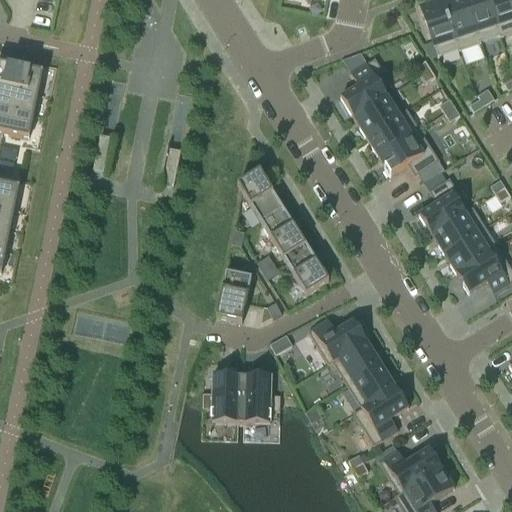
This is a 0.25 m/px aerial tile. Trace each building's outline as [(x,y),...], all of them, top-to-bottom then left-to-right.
[(478,45),(462,0),(453,0),(450,1),(442,4),(458,52),(458,54),(479,47),(478,45)] [(499,38),(485,0),(462,0),(478,45),(499,38)] [(511,3),(511,4),(509,0),(485,0),(499,38),(499,40),(511,35),(511,3)] [(458,52),(442,4),(441,4),(420,11),(431,44),(436,59),(458,52)] [(359,56),(345,62),(352,76),(366,67),(359,56)] [(383,76),(374,62),(366,67),(352,76),(349,77),(357,89),(339,100),(352,121),(386,100),(374,82),(383,76)] [(429,72),(424,64),(414,70),(419,79),(429,72)] [(42,76),(0,67),(0,90),(37,98),(42,76)] [(434,80),(429,72),(419,79),(424,87),(434,80)] [(511,91),(511,81),(503,87),(507,94),(511,91)] [(0,113),(33,120),(37,98),(0,90),(0,113)] [(493,103),(486,93),(476,99),(478,103),(483,109),(493,103)] [(364,140),(402,116),(390,97),(386,100),(352,121),(364,140)] [(453,111),(448,103),(438,109),(443,117),(453,111)] [(483,109),(478,103),(468,109),(473,116),(483,109)] [(459,119),(453,111),(443,117),(448,125),(459,119)] [(0,136),(28,142),(33,120),(0,113),(0,136)] [(376,159),(418,133),(406,114),(402,116),(364,140),(376,159)] [(438,165),(418,133),(376,159),(389,179),(406,168),(414,180),(417,178),(438,165)] [(106,180),(114,140),(111,140),(111,142),(99,139),(92,175),(104,177),(103,179),(106,180)] [(172,191),(179,155),(167,153),(167,151),(165,151),(157,190),(159,190),(160,188),(172,191)] [(438,165),(417,178),(423,186),(443,173),(438,165)] [(282,212),(258,175),(243,185),(236,189),(241,196),(259,226),(282,212)] [(468,214),(448,182),(428,195),(435,207),(418,218),(430,238),(468,214)] [(504,192),(499,184),(489,190),(494,198),(504,192)] [(18,191),(0,187),(0,211),(14,214),(18,191)] [(509,200),(504,192),(494,198),(499,206),(509,200)] [(14,214),(0,211),(0,233),(9,235),(14,214)] [(304,248),(282,212),(259,226),(282,262),(304,248)] [(442,257),(484,231),(472,212),(468,214),(430,238),(442,257)] [(455,277),(497,250),(484,231),(442,257),(455,277)] [(0,255),(5,256),(9,235),(0,233),(0,255)] [(243,236),(233,233),(230,248),(240,250),(243,236)] [(305,299),(327,285),(304,248),(282,262),(305,299)] [(511,285),(511,275),(497,250),(455,277),(467,297),(485,286),(492,298),(511,285)] [(262,275),(273,268),(267,259),(256,266),(262,275)] [(278,276),(273,268),(262,275),(267,283),(278,276)] [(250,281),(224,275),(215,321),(241,326),(250,281)] [(271,321),(272,322),(281,318),(275,306),(266,311),(271,321)] [(262,310),(259,328),(271,321),(266,311),(262,310)] [(129,351),(134,325),(75,313),(70,338),(129,351)] [(365,344),(352,324),(334,335),(327,323),(307,336),(327,368),(331,365),(365,344)] [(291,349),(285,338),(268,348),(274,358),(291,349)] [(379,368),(365,344),(331,365),(346,389),(379,368)] [(394,391),(379,368),(346,389),(360,413),(394,391)] [(239,427),(241,379),(212,378),(211,397),(211,413),(210,426),(236,427),(239,427)] [(270,379),(241,379),(239,427),(242,427),(268,428),(269,415),(269,399),(270,379)] [(389,423),(407,412),(394,391),(360,413),(352,418),(373,450),(397,435),(389,423)] [(211,413),(211,397),(201,397),(201,405),(201,413),(211,413)] [(279,400),(269,399),(269,415),(279,415),(279,412),(279,407),(279,400)] [(440,472),(428,452),(404,466),(397,455),(378,466),(398,498),(440,472)] [(362,467),(358,458),(347,464),(352,473),(362,467)] [(367,475),(362,467),(352,473),(356,481),(367,475)] [(432,511),(429,507),(453,492),(440,472),(398,498),(394,501),(400,511),(432,511)]
